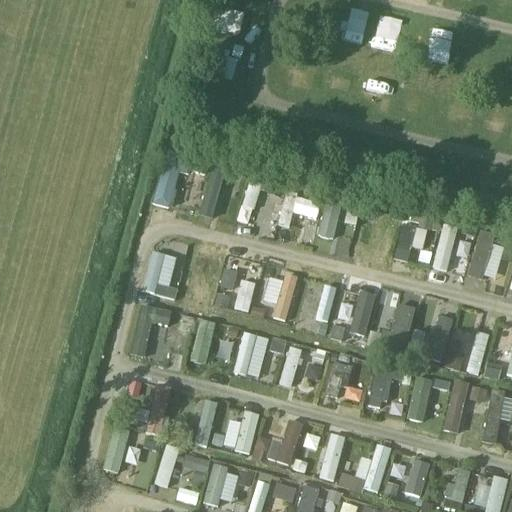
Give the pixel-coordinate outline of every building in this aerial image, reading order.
[(319,0),(308,0),(298,27),(322,36),(333,5),(319,0)] [(244,35),(249,18),(220,10),(215,27),(244,35)] [(373,52),(396,55),(401,24),(378,20),(373,52)] [(425,62),(446,65),(451,32),(430,29),(425,62)] [(235,66),(236,66),(241,57),(213,44),(203,65),(229,77),(235,66)] [(290,67),(287,84),(308,88),(311,70),(290,67)] [(358,104),(384,110),(388,94),(362,88),(358,104)] [(426,117),(433,98),(416,92),(409,111),(426,117)] [(202,113),(201,124),(214,126),(216,114),(202,113)] [(160,167),(152,205),(170,208),(178,171),(160,167)] [(206,180),(195,216),(211,221),(222,185),(206,180)] [(503,206),(511,208),(511,188),(508,187),(503,206)] [(245,192),(238,222),(249,225),(256,194),(245,192)] [(296,196),(291,214),(316,220),(321,202),(296,196)] [(326,200),(316,238),(332,242),(342,205),(326,200)] [(369,248),(374,227),(362,224),(357,246),(369,248)] [(410,249),(423,252),(426,231),(400,226),(394,262),(407,265),(410,249)] [(467,278),(483,281),(492,235),(476,232),(467,278)] [(443,284),(455,239),(440,236),(429,281),(443,284)] [(142,293),(169,299),(178,260),(151,253),(142,293)] [(193,304),(210,307),(219,259),(202,256),(193,304)] [(263,302),(275,306),(271,320),(285,324),(296,282),(270,275),(263,302)] [(240,281),(232,309),(247,313),(255,286),(240,281)] [(324,284),(309,335),(323,338),(338,287),(324,284)] [(358,292),(346,335),(364,340),(375,297),(358,292)] [(401,355),(414,310),(395,305),(387,337),(376,334),(372,346),(401,355)] [(146,359),(150,325),(169,327),(171,311),(137,307),(131,357),(146,359)] [(421,358),(438,365),(454,323),(438,316),(421,358)] [(191,335),(193,321),(179,319),(177,334),(191,335)] [(200,322),(188,363),(204,367),(215,326),(200,322)] [(478,376),(488,337),(475,334),(465,373),(478,376)] [(241,335),(234,375),(260,379),(267,339),(241,335)] [(283,356),(286,343),(273,340),(269,353),(283,356)] [(289,348),(278,386),(291,390),(302,352),(289,348)] [(344,400),(348,366),(331,364),(326,398),(344,400)] [(432,422),(436,405),(424,402),(429,383),(414,379),(405,416),(432,422)] [(374,380),(366,406),(381,411),(389,385),(374,380)] [(150,387),(148,435),(164,436),(166,387),(150,387)] [(341,399),(359,403),(362,392),(344,388),(341,399)] [(470,405),(472,390),(449,388),(444,436),(457,437),(460,404),(470,405)] [(496,446),(506,413),(511,414),(511,399),(495,394),(481,441),(496,446)] [(204,401),(193,445),(206,448),(217,405),(204,401)] [(222,448),(251,453),(257,416),(243,413),(241,425),(226,422),(222,448)] [(291,469),(300,425),(286,422),(281,444),(257,439),(253,460),(263,462),(262,462),(291,469)] [(101,471),(118,475),(129,433),(113,428),(101,471)] [(317,478),(333,483),(346,441),(331,436),(317,478)] [(356,478),(366,481),(363,491),(378,495),(390,450),(375,446),(371,463),(360,460),(356,478)] [(166,489),(179,454),(165,449),(153,485),(166,489)] [(136,484),(149,487),(156,455),(143,452),(136,484)] [(207,475),(211,463),(183,455),(180,467),(207,475)] [(420,499),(428,465),(412,461),(404,495),(420,499)] [(211,465),(205,505),(221,508),(227,467),(211,465)] [(444,501),(465,503),(468,472),(456,471),(455,486),(445,485),(444,501)] [(248,511),(261,511),(272,477),(260,474),(248,511)] [(342,475),(338,487),(360,494),(364,482),(342,475)] [(492,477),(489,489),(479,486),(473,506),(485,509),(484,511),(499,511),(508,482),(492,477)] [(275,484),(272,498),(293,503),(296,488),(275,484)] [(294,511),(311,511),(312,506),(316,506),(319,491),(300,487),(294,511)] [(180,489),(177,500),(196,505),(199,494),(180,489)]
